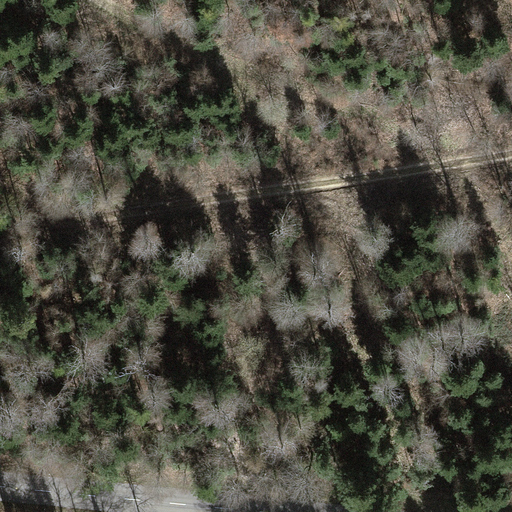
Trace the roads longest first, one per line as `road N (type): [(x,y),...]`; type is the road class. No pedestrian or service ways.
road 1 (track): [(0,238),(511,160)]
road 2 (secondary): [(187,511),(0,492)]
